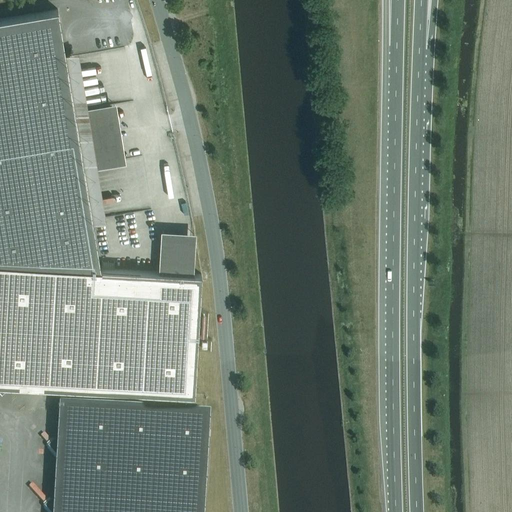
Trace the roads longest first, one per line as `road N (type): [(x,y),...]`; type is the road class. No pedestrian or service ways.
road 1 (unclassified): [(240,511),(212,225),(156,0)]
road 2 (trunk): [(396,48),(395,511)]
road 3 (trunk): [(416,511),(419,49)]
